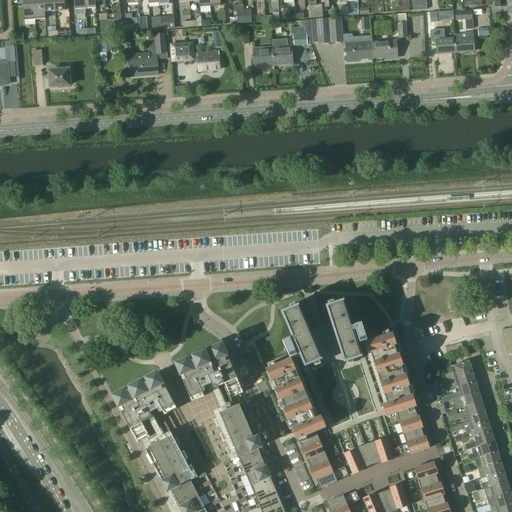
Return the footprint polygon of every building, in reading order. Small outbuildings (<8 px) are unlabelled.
[(22,0),(24,21),(34,20),(32,0),(22,0)] [(44,19),(43,12),(42,0),(32,0),(34,20),(44,19)] [(54,11),(53,0),(42,0),(43,12),(54,11)] [(53,0),(54,11),(64,11),(64,10),(63,0),(53,0)] [(73,0),(74,15),(84,14),(84,9),(85,9),(83,0),(73,0)] [(94,8),(94,7),(93,0),(83,0),(85,9),(94,8)] [(199,8),(209,8),(208,0),(198,0),(198,1),(199,8)] [(243,5),(233,5),(233,12),(236,12),(237,18),(250,17),(249,11),(243,11),(243,5)] [(455,21),(471,20),(470,12),(454,13),(455,21)] [(398,38),(406,38),(405,15),(396,15),(398,38)] [(175,28),(174,17),(160,18),(161,24),(169,23),(169,29),(175,28)] [(189,22),(190,28),(202,27),(201,22),(201,17),(199,17),(195,22),(189,22)] [(318,44),(342,42),(340,19),(310,21),(311,35),(312,43),(318,43),(318,44)] [(310,21),(301,22),(304,28),(307,35),(310,43),(312,43),(311,35),(310,21)] [(424,23),(425,34),(435,34),(434,22),(424,23)] [(216,28),(213,28),(214,48),(224,47),(216,28)] [(304,28),(291,29),(291,35),(293,35),(293,36),(307,35),(304,28)] [(454,39),(455,53),(473,52),(472,33),(464,34),(464,38),(454,39)] [(155,37),(148,38),(149,49),(156,48),(156,55),(156,59),(156,60),(168,59),(167,54),(166,54),(165,34),(155,35),(155,37)] [(436,55),(455,53),(454,39),(443,39),(443,36),(435,36),(436,55)] [(272,47),(271,47),(273,66),(292,65),(293,65),(292,46),(290,46),(287,46),(287,40),(272,41),(272,47)] [(370,43),(371,59),(396,57),(395,41),(370,43)] [(97,53),(107,53),(106,43),(97,44),(97,53)] [(192,43),(170,45),(171,62),(193,60),(193,59),(197,59),(198,72),(219,70),(217,52),(193,53),(192,43)] [(346,61),(371,59),(370,43),(345,45),(346,61)] [(6,63),(14,62),(13,47),(5,48),(6,63)] [(271,47),(252,49),(254,68),(273,66),(271,47)] [(149,53),(128,55),(128,61),(129,67),(128,67),(129,77),(157,75),(156,60),(156,59),(156,55),(156,48),(149,49),(149,53)] [(32,51),(33,66),(42,65),(41,50),(32,51)] [(0,85),(9,85),(7,64),(0,65),(0,85)] [(69,84),(72,84),(71,78),(69,79),(68,69),(49,71),(50,87),(69,86),(69,84)] [(329,307),(327,308),(332,321),(332,322),(345,362),(360,357),(356,345),(352,332),(356,331),(360,344),(367,341),(362,324),(354,326),(354,327),(351,328),(343,303),(341,303),(342,305),(335,307),(336,310),(330,312),(329,307)] [(284,313),(283,314),(288,327),(293,338),(290,340),(290,339),(283,342),(290,359),(297,356),(292,344),(295,342),(300,354),(306,366),(321,360),(308,331),(308,330),(302,316),(298,307),(296,308),(298,312),(293,314),(292,312),(285,315),(284,313)] [(306,366),(300,354),(295,342),(292,344),(297,356),(290,359),(291,359),(295,369),(317,419),(321,417),(326,428),(316,433),(319,441),(324,452),(328,461),(333,472),(345,467),(349,475),(341,479),(337,481),(337,482),(320,490),(326,503),(343,496),(344,497),(356,492),(359,500),(347,505),(350,511),(368,511),(363,499),(374,494),(375,496),(382,492),(390,490),(389,488),(401,484),(408,506),(396,510),(396,511),(428,511),(427,510),(425,501),(421,489),(418,481),(417,479),(405,483),(402,474),(415,470),(414,469),(434,462),(430,448),(410,455),(409,453),(397,457),(394,449),(406,445),(406,443),(403,434),(399,423),(396,414),(386,417),(382,405),(387,404),(370,352),(367,342),(367,341),(360,344),(356,331),(352,332),(356,345),(360,357),(345,362),(332,322),(332,321),(327,308),(302,316),(308,330),(308,331),(321,360),(306,366)] [(393,334),(367,342),(370,352),(387,404),(382,405),(386,417),(396,414),(414,408),(416,407),(412,396),(411,396),(408,387),(410,387),(406,375),(404,376),(401,367),(403,366),(399,354),(397,355),(394,346),(396,346),(393,334)] [(445,348),(448,356),(464,351),(461,343),(445,348)] [(186,360),(175,365),(181,378),(184,377),(186,380),(183,382),(190,399),(202,394),(197,382),(198,382),(200,381),(206,378),(208,377),(211,383),(211,384),(213,389),(217,388),(225,384),(229,394),(231,398),(233,397),(234,397),(235,397),(235,396),(236,396),(237,396),(238,395),(243,393),(222,344),(193,357),(188,359),(186,360)] [(291,359),(266,370),(271,381),(273,380),(277,389),(275,390),(280,401),(281,400),(285,409),(283,410),(288,421),(290,420),(294,429),(292,429),(297,441),(298,440),(316,433),(326,428),(321,417),(317,419),(295,369),(291,359)] [(443,369),(443,370),(446,380),(472,372),(469,362),(452,367),(443,369)] [(436,364),(425,368),(425,369),(428,376),(432,375),(432,374),(439,372),(436,364)] [(161,387),(163,391),(166,390),(175,407),(164,413),(157,401),(155,402),(149,405),(147,406),(150,412),(151,413),(153,418),(150,420),(149,420),(142,423),(147,433),(149,437),(147,438),(146,438),(146,439),(145,439),(144,440),(149,448),(168,438),(190,479),(190,480),(195,489),(200,498),(204,507),(213,503),(212,502),(219,499),(235,491),(241,489),(242,490),(251,487),(250,485),(247,477),(243,468),(239,459),(236,452),(220,413),(239,405),(235,396),(235,397),(234,397),(233,397),(231,398),(229,394),(225,384),(217,388),(213,389),(211,384),(211,383),(208,377),(206,378),(200,381),(198,382),(197,382),(202,394),(190,399),(183,382),(186,380),(184,377),(181,378),(175,365),(166,368),(158,372),(165,385),(161,387)] [(141,381),(113,396),(113,397),(114,398),(137,443),(142,441),(143,440),(144,440),(145,439),(146,439),(146,438),(147,438),(149,437),(147,433),(142,423),(149,420),(150,420),(153,418),(151,413),(150,412),(147,406),(149,405),(155,402),(157,401),(164,413),(175,407),(166,390),(163,391),(161,387),(165,385),(158,372),(147,378),(146,379),(141,381)] [(446,380),(445,381),(447,386),(448,391),(458,388),(458,387),(475,382),(472,372),(446,380)] [(479,392),(477,388),(475,382),(458,387),(458,388),(459,392),(454,394),(441,398),(443,404),(452,401),(461,398),(461,397),(479,392)] [(482,402),(480,397),(479,392),(461,397),(461,398),(452,401),(453,406),(455,411),(464,408),(464,407),(482,402)] [(464,407),(464,408),(466,412),(447,418),(449,424),(467,418),(467,417),(485,412),(482,402),(464,407)] [(239,405),(220,413),(236,452),(239,459),(259,450),(263,448),(258,437),(257,437),(243,403),(239,405)] [(414,408),(396,414),(399,423),(417,417),(414,408)] [(467,417),(467,418),(469,422),(450,428),(452,434),(471,428),(488,422),(485,412),(467,417)] [(417,417),(399,423),(403,434),(421,428),(423,428),(419,416),(417,417)] [(471,428),(472,432),(453,438),(455,443),(474,438),(474,437),(491,432),(488,422),(471,428)] [(421,428),(403,434),(406,443),(424,437),(421,428)] [(467,451),(471,450),(477,448),(477,447),(495,442),(491,432),(474,437),(474,438),(475,442),(469,444),(470,445),(466,446),(467,451)] [(316,433),(298,440),(302,448),(319,441),(316,433)] [(424,437),(406,443),(406,445),(409,453),(410,455),(430,448),(426,437),(424,437)] [(149,448),(146,449),(163,481),(161,482),(167,493),(171,490),(190,480),(190,479),(168,438),(149,448)] [(302,448),(300,449),(305,461),(307,460),(324,452),(319,441),(302,448)] [(477,448),(471,450),(473,455),(469,456),(470,461),(474,459),(480,457),(498,452),(495,442),(477,447),(477,448)] [(406,445),(394,449),(397,457),(409,453),(406,445)] [(259,450),(239,459),(243,468),(262,460),(259,450)] [(324,452),(307,460),(311,468),(328,461),(324,452)] [(477,469),(483,468),(483,467),(501,462),(498,452),(480,457),(474,459),(476,464),(476,465),(477,469)] [(262,460),(243,468),(247,477),(266,469),(262,460)] [(311,468),(309,469),(314,480),(315,480),(333,472),(328,461),(311,468)] [(434,462),(414,469),(415,470),(417,479),(418,481),(436,475),(438,474),(434,462)] [(481,480),(486,478),(486,477),(504,472),(501,462),(483,467),(483,468),(477,469),(479,474),(479,475),(481,480)] [(345,467),(333,472),(337,481),(341,479),(349,475),(345,467)] [(266,469),(247,477),(250,485),(251,487),(270,478),(266,469)] [(415,470),(402,474),(405,483),(417,479),(415,470)] [(333,472),(315,480),(320,490),(337,482),(337,481),(333,472)] [(486,478),(481,480),(484,489),(490,488),(490,487),(507,482),(507,480),(504,472),(486,477),(486,478)] [(436,475),(418,481),(421,489),(439,484),(436,475)] [(250,485),(245,488),(248,497),(254,494),(255,496),(274,487),(270,478),(251,487),(250,485)] [(190,480),(171,490),(176,499),(195,489),(190,480)] [(468,483),(464,485),(465,489),(467,494),(475,491),(474,488),(472,482),(468,483)] [(487,500),(493,498),(511,492),(507,482),(490,487),(490,488),(484,489),(487,500)] [(439,484),(421,489),(425,501),(443,495),(444,495),(441,483),(439,484)] [(401,484),(389,488),(390,490),(396,510),(408,506),(401,484)] [(274,487),(255,496),(258,505),(278,497),(274,487)] [(195,489),(176,499),(181,508),(200,498),(195,489)] [(382,492),(375,496),(382,511),(396,511),(396,510),(390,490),(382,492)] [(356,492),(344,497),(347,505),(359,500),(356,492)] [(475,503),(480,501),(477,492),(472,494),(475,503)] [(487,511),(491,511),(496,509),(511,503),(511,496),(511,492),(493,498),(487,500),(489,506),(477,509),(477,511),(487,511)] [(374,494),(363,499),(368,511),(382,511),(375,496),(374,494)] [(443,495),(425,501),(427,510),(445,504),(443,495)] [(343,496),(326,503),(329,511),(332,511),(347,505),(344,497),(343,496)] [(278,497),(258,505),(261,511),(267,511),(282,506),(278,497)] [(200,498),(181,508),(182,511),(195,511),(204,507),(200,498)] [(445,504),(427,510),(428,511),(450,511),(447,503),(445,504)] [(511,511),(511,503),(496,509),(491,511),(490,511),(511,511)]
